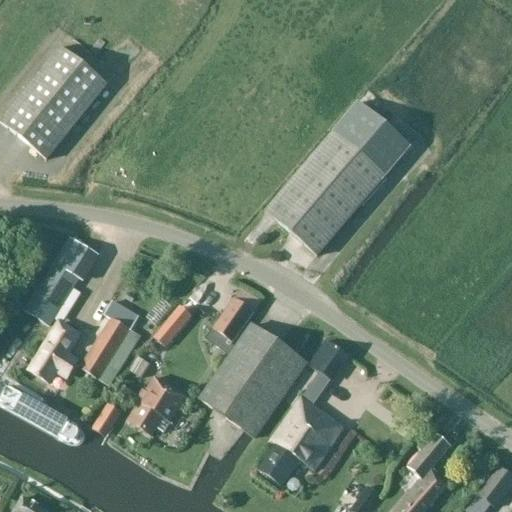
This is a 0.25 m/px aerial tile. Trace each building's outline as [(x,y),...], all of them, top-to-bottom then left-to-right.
[(59,51),(0,124),(0,126),(46,163),(106,89),(59,51)] [(358,106),(265,215),(317,259),(409,150),(358,106)] [(50,331),(80,282),(82,284),(98,259),(69,241),(54,265),(23,313),(50,331)] [(189,316),(203,297),(192,289),(178,307),(189,316)] [(151,341),(172,312),(150,295),(129,325),(151,341)] [(109,392),(141,342),(117,326),(126,311),(110,301),(101,316),(111,323),(79,372),(109,392)] [(225,356),(232,347),(254,316),(234,302),(206,342),(225,356)] [(190,319),(179,310),(154,341),(165,350),(190,319)] [(28,375),(48,387),(56,375),(67,382),(77,366),(66,359),(79,340),(59,327),(28,375)] [(200,402),(254,441),(306,368),(252,329),(200,402)] [(325,345),(308,369),(329,384),(346,359),(325,345)] [(138,360),(129,374),(141,382),(150,368),(138,360)] [(155,382),(128,426),(152,441),(157,432),(164,436),(186,400),(155,382)] [(276,449),(259,475),(281,490),(299,464),(314,474),(342,432),(301,403),(271,445),(276,449)] [(426,511),(447,489),(430,475),(450,451),(436,438),(408,471),(422,482),(396,511),(426,511)] [(511,480),(499,470),(492,480),(478,499),(494,511),(511,486),(511,480)] [(354,511),(374,511),(383,500),(369,490),(354,511)] [(38,511),(22,501),(15,511),(38,511)]
